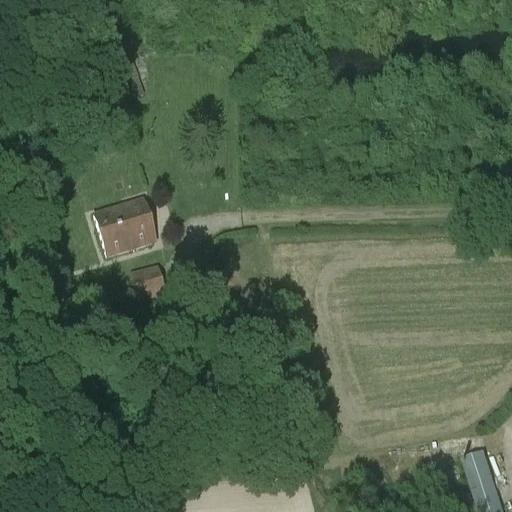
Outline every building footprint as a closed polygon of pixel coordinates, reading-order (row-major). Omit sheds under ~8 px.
[(151,201),(92,219),(105,260),(163,243),(151,201)] [(155,273),(132,279),(138,302),(161,296),(155,273)] [(496,511),(478,457),(461,463),(477,511),(496,511)] [(473,511),(458,464),(422,476),(433,511),(473,511)] [(428,511),(418,477),(330,507),(331,511),(428,511)]
